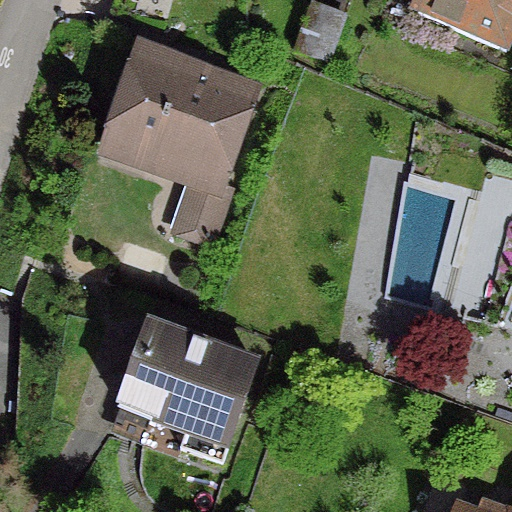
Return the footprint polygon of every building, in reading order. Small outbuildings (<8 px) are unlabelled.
[(172,0),(112,0),(108,17),(163,34),(172,0)] [(511,0),(414,0),(416,2),(419,3),(413,17),(417,18),(417,17),(500,53),(511,23),(511,0)] [(338,18),(308,7),(291,53),(321,64),(338,18)] [(247,96),(134,56),(101,152),(189,183),(171,235),(204,247),(223,193),(213,190),(247,96)] [(19,302),(16,301),(12,393),(72,396),(76,304),(19,302)] [(181,435),(175,451),(217,466),(251,370),(142,331),(114,411),(181,435)]
